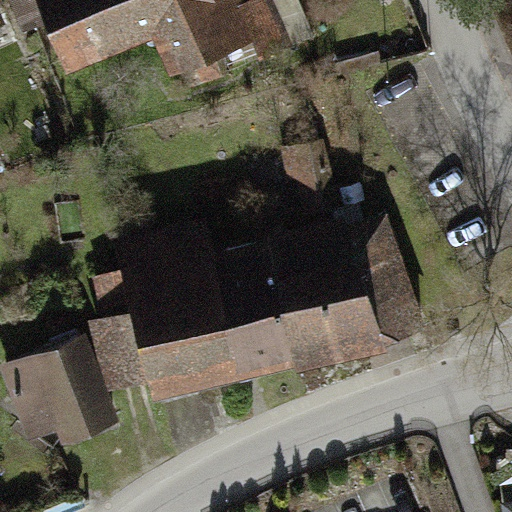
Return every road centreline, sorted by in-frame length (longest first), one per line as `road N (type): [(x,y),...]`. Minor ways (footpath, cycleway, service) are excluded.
road 1 (residential): [(175,511),(242,468),(337,428),(511,371)]
road 2 (residential): [(442,0),(511,149)]
